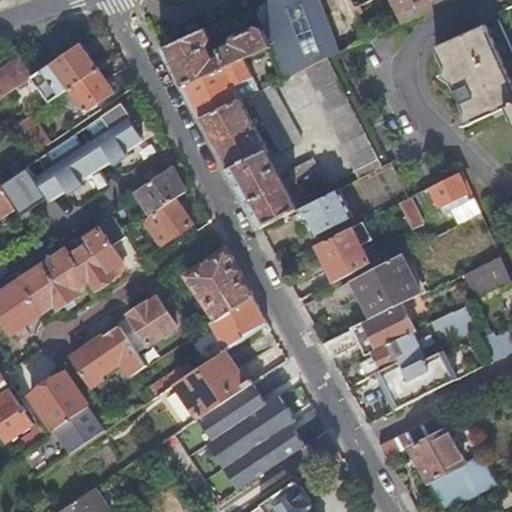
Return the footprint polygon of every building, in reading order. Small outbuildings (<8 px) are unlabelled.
[(264,0),(253,6),(257,14),(264,30),(271,45),(274,52),(286,77),(304,68),(327,57),(340,51),(321,0),(264,0)] [(321,0),(340,51),(373,35),(370,27),(364,29),(356,6),(368,0),(321,0)] [(436,5),(433,0),(389,0),(400,22),(436,5)] [(162,49),(182,86),(271,45),(264,30),(256,26),(232,37),(230,44),(218,50),(221,56),(213,59),(207,46),(211,38),(210,36),(257,14),(253,6),(162,49)] [(506,106),(511,103),(511,84),(485,26),(436,48),(471,122),(506,106)] [(70,89),(99,69),(82,44),(33,77),(51,102),(70,89)] [(200,118),(240,99),(234,86),(253,76),(248,65),(274,52),(271,45),(182,86),(200,118)] [(0,69),(0,99),(33,77),(19,57),(0,69)] [(327,57),(304,68),(361,178),(382,167),(327,57)] [(111,86),(99,69),(70,89),(86,112),(116,92),(112,86),(111,86)] [(271,84),(248,95),(278,149),(301,138),(271,84)] [(228,169),(266,152),(268,151),(254,124),(258,122),(256,117),(251,119),(240,99),(200,118),(228,169)] [(47,170),(36,178),(49,197),(52,202),(145,139),(130,117),(132,116),(122,101),(85,126),(94,139),(84,146),(75,133),(38,157),(47,170)] [(19,124),(38,151),(54,141),(35,113),(19,124)] [(268,156),(266,152),(228,169),(260,227),(298,208),(282,180),(268,156)] [(293,175),(308,204),(331,192),(312,157),(289,169),(293,175)] [(176,198),(187,190),(173,165),(136,190),(152,214),(176,198)] [(0,183),(0,211),(13,202),(14,203),(13,205),(14,207),(16,206),(22,215),(30,210),(49,197),(36,178),(28,167),(2,185),(0,183)] [(443,213),(473,200),(461,173),(431,187),(443,213)] [(345,198),(358,192),(353,182),(340,188),(345,198)] [(308,204),(298,209),(305,223),(308,222),(316,236),(353,217),(353,216),(366,209),(358,192),(345,198),(340,188),(331,192),(308,204)] [(426,219),(414,195),(409,198),(400,203),(412,226),(420,223),(426,219)] [(152,214),(144,219),(161,243),(192,222),(176,198),(152,214)] [(89,281),(92,285),(95,289),(113,276),(110,271),(124,261),(115,248),(129,237),(126,232),(120,223),(110,208),(95,218),(101,227),(85,238),(89,244),(72,256),(89,281)] [(30,210),(22,215),(25,220),(33,215),(30,210)] [(126,232),(132,228),(126,220),(120,223),(126,232)] [(316,245),(335,282),(372,263),(368,253),(361,256),(356,247),(363,244),(372,239),(363,221),(316,245)] [(129,237),(134,244),(144,237),(136,225),(132,228),(126,232),(129,237)] [(20,280),(43,313),(56,304),(59,308),(64,304),(74,297),(79,294),(76,290),(89,281),(72,256),(67,248),(20,280)] [(187,275),(216,319),(253,295),(227,249),(187,275)] [(372,319),(401,304),(405,302),(422,294),(401,254),(375,267),(351,279),(372,319)] [(485,294),(511,281),(511,280),(501,258),(474,271),(485,294)] [(110,271),(113,276),(127,266),(124,261),(110,271)] [(0,315),(12,333),(42,313),(43,313),(20,280),(20,281),(0,294),(0,315)] [(94,300),(100,296),(95,289),(92,285),(87,289),(94,300)] [(210,323),(226,352),(268,324),(253,295),(216,319),(210,323)] [(74,297),(64,304),(67,309),(77,302),(74,297)] [(120,325),(138,351),(177,325),(158,298),(149,304),(148,302),(118,323),(120,325)] [(407,315),(411,313),(405,302),(401,304),(407,315)] [(360,343),(365,354),(414,329),(410,321),(414,319),(411,313),(407,315),(401,304),(372,319),(352,329),(353,330),(360,343)] [(431,322),(438,336),(460,325),(453,311),(431,322)] [(120,325),(72,357),(92,387),(103,380),(104,375),(123,362),(132,376),(148,365),(138,351),(120,325)] [(489,345),(496,359),(503,356),(489,325),(482,329),(489,345)] [(381,371),(385,369),(399,363),(403,370),(425,360),(423,356),(419,348),(420,348),(413,334),(416,333),(414,330),(414,329),(365,354),(368,360),(361,364),(368,378),(379,372),(381,371)] [(325,345),(332,357),(360,343),(353,330),(325,345)] [(433,330),(420,337),(425,345),(437,338),(433,330)] [(454,371),(458,378),(496,359),(489,345),(483,348),(485,351),(462,363),(464,367),(454,371)] [(266,349),(250,363),(260,374),(275,360),(266,349)] [(391,395),(398,408),(458,378),(454,371),(444,350),(425,361),(425,360),(403,370),(399,363),(385,369),(397,391),(393,394),(391,395)] [(188,376),(175,385),(199,419),(253,383),(251,381),(247,384),(226,352),(193,373),(189,377),(188,376)] [(149,390),(154,399),(175,385),(188,376),(189,377),(193,373),(187,364),(149,390)] [(0,388),(9,382),(0,368),(0,388)] [(381,371),(393,394),(397,391),(385,369),(381,371)] [(368,378),(357,383),(364,395),(385,384),(379,372),(368,378)] [(32,396),(70,454),(105,431),(89,406),(90,406),(67,373),(32,396)] [(266,403),(253,383),(199,419),(213,440),(208,443),(241,489),(306,444),(291,423),(296,420),(279,395),(266,403)] [(0,429),(8,441),(34,423),(10,389),(0,396),(0,429)] [(412,448),(450,429),(441,413),(380,445),(389,461),(412,448)] [(450,429),(412,448),(445,511),(499,483),(466,420),(450,429)] [(169,455),(195,443),(188,429),(163,441),(169,455)] [(312,507),(294,481),(260,505),(265,511),(310,511),(309,510),(312,507)] [(95,489),(60,511),(100,511),(98,508),(105,504),(95,489)]
